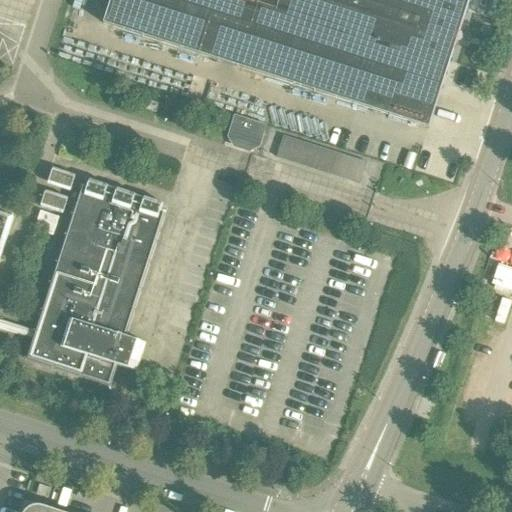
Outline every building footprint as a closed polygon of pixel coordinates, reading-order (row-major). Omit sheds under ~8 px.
[(111,0),(103,24),(429,129),(470,0),(111,0)] [(141,109),(155,113),(158,104),(144,99),(141,109)] [(266,126),(234,116),(227,137),(233,148),(249,153),(260,148),(266,126)] [(362,182),(368,159),(284,134),(277,156),(362,182)] [(49,180),(71,188),(75,176),(53,169),(49,180)] [(126,338),(162,225),(166,213),(160,211),(163,204),(89,181),(87,188),(81,186),(69,225),(35,332),(0,320),(0,257),(10,225),(13,218),(0,214),(0,329),(32,340),(25,360),(110,388),(117,366),(136,372),(171,383),(218,234),(195,227),(155,353),(144,349),(145,345),(126,338)] [(40,208),(62,215),(66,203),(44,196),(40,208)] [(511,270),(500,266),(494,285),(511,290),(511,270)]
